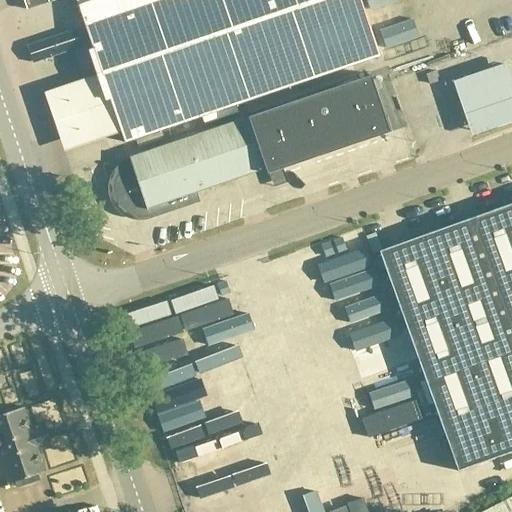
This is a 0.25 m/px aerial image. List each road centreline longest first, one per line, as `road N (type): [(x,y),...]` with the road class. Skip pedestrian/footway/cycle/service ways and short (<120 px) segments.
road 1 (unclassified): [(67,296),(511,148)]
road 2 (tertiary): [(141,511),(67,296)]
road 3 (tertiary): [(67,296),(0,98)]
